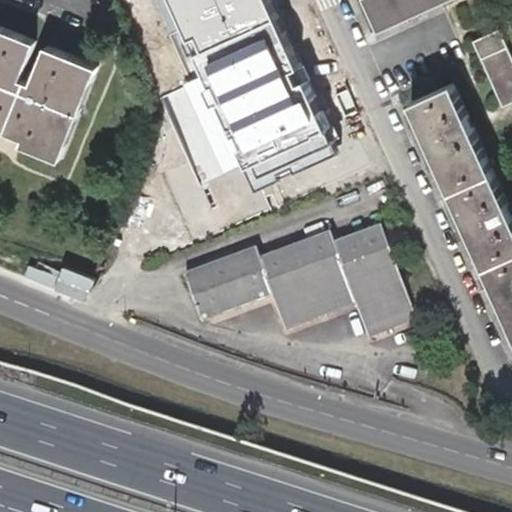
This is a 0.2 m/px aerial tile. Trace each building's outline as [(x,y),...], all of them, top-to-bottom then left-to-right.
[(274,0),(176,0),(208,72),(185,81),(224,172),(251,161),(262,185),(340,152),(274,0)] [(432,0),(439,0),(440,2),(445,0),(371,0),(383,27),(418,12),(416,6),(432,0)] [(418,12),(440,2),(439,0),(432,0),(416,6),(418,12)] [(0,21),(0,120),(30,133),(27,140),(63,155),(101,63),(0,21)] [(475,42),(501,99),(511,95),(511,94),(511,52),(503,32),(475,42)] [(429,140),(436,154),(469,227),(475,240),(502,299),(508,313),(511,321),(511,211),(454,86),(413,105),(429,140)] [(511,94),(511,95),(501,99),(505,107),(511,103),(511,94)] [(429,140),(421,144),(427,157),(436,154),(429,140)] [(332,225),(262,252),(258,242),(186,272),(204,317),(275,290),(289,323),(356,297),(371,331),(419,312),(382,218),(336,236),(332,225)] [(469,227),(460,231),(465,244),(475,240),(469,227)] [(492,303),(499,317),(508,313),(502,299),(492,303)]
